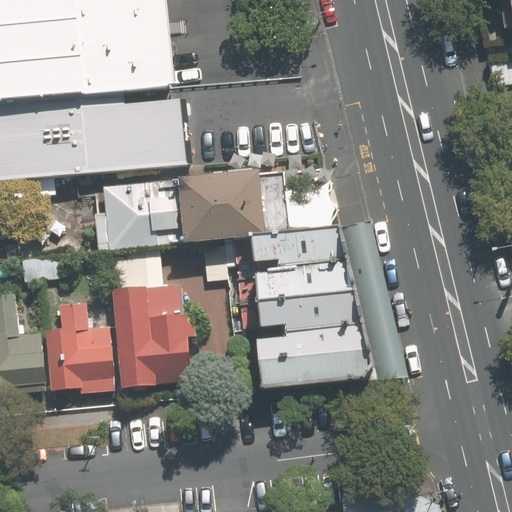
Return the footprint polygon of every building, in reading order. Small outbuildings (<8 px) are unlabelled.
[(166,0),(0,0),(0,106),(176,88),(166,0)] [(511,84),(511,60),(495,63),(498,86),(511,84)] [(176,88),(0,106),(0,183),(184,165),(176,88)] [(264,173),(110,189),(117,253),(262,238),(270,237),(264,173)] [(263,346),(268,392),(371,384),(337,235),(258,243),(264,273),(277,272),(279,280),(265,282),(269,334),(288,332),(290,344),(263,346)] [(162,259),(115,262),(122,388),(194,384),(188,286),(164,287),(162,259)] [(0,397),(49,395),(45,330),(22,332),(20,296),(0,297),(0,397)] [(61,331),(48,332),(51,391),(82,389),(82,394),(114,392),(111,328),(88,329),(87,304),(60,306),(61,331)]
